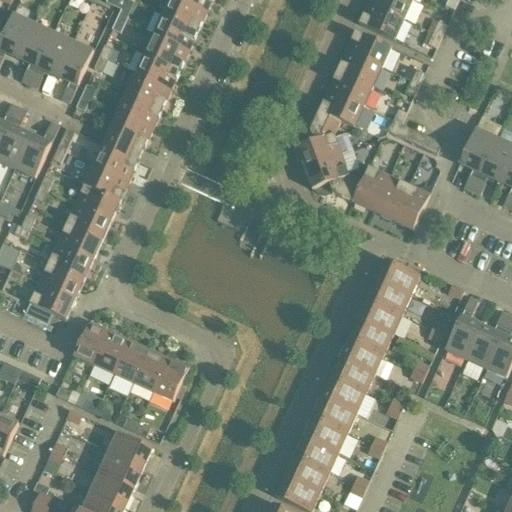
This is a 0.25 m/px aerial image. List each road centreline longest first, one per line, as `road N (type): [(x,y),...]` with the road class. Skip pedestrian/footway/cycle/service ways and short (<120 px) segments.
road 1 (residential): [(511,301),(411,254),(463,140),(426,123),(423,102),(457,27),(511,10)]
road 2 (residential): [(158,511),(221,373),(214,351),(127,308),(122,294),(118,276),(165,169)]
road 3 (residential): [(165,169),(243,0)]
road 4 (residential): [(165,169),(0,86)]
